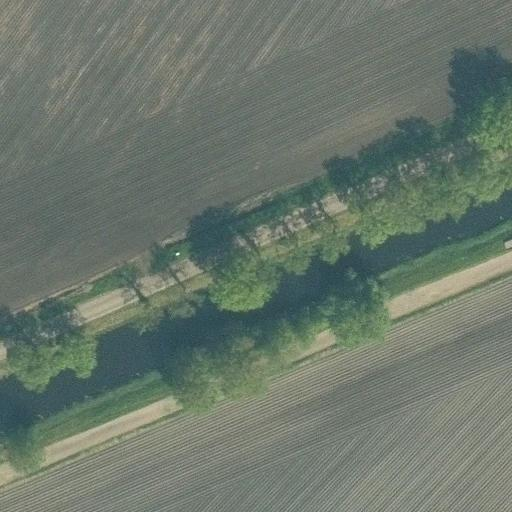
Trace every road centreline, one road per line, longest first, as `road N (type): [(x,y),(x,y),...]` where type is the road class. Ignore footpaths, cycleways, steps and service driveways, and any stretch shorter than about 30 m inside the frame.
road 1 (unclassified): [(511,124),(0,345)]
road 2 (track): [(0,471),(511,254)]
